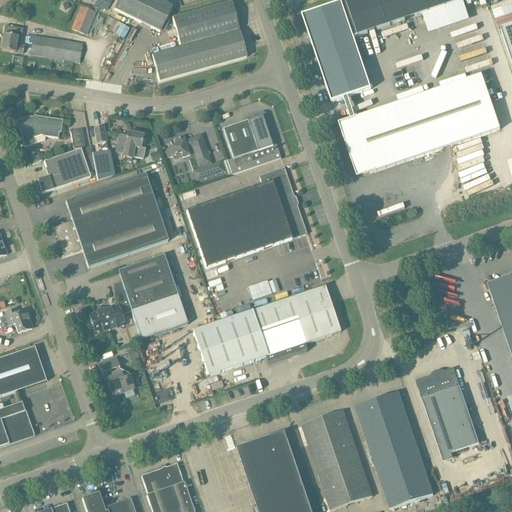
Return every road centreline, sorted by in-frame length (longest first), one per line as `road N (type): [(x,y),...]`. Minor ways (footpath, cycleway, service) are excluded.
road 1 (tertiary): [(101,453),(361,363),(373,335),(358,282)]
road 2 (unclassified): [(101,453),(0,151)]
road 3 (unclassified): [(0,81),(176,105),(284,72)]
road 4 (tertiary): [(358,282),(284,72)]
road 5 (unclassified): [(358,282),(511,228)]
